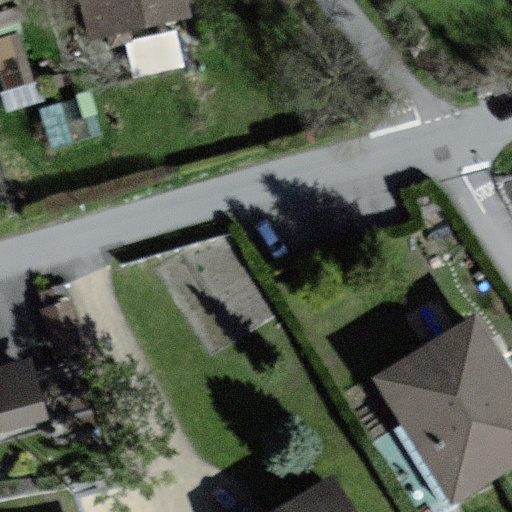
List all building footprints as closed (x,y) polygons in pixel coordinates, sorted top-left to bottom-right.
[(184,22),(178,0),(75,0),(87,46),(184,22)] [(69,291),(42,298),(50,337),(78,331),(69,291)] [(449,511),(511,471),(511,386),(470,323),(369,390),(449,511)] [(0,372),(0,437),(46,426),(30,365),(0,372)] [(351,511),(331,479),(280,511),(351,511)]
